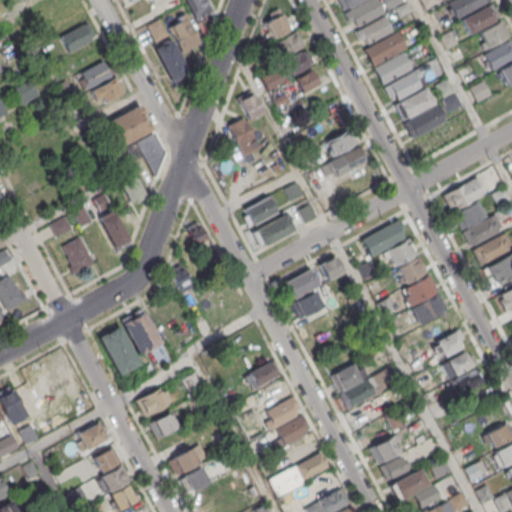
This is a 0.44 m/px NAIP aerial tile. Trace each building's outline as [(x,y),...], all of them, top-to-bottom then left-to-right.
[(183,0),(194,21),(203,17),(200,13),(208,9),(203,0),(183,0)] [(356,0),(341,8),(336,0),(356,0)] [(347,21),(343,13),(366,0),(388,0),(391,5),(354,25),(351,19),(347,21)] [(486,0),(455,17),(446,2),(449,0),(486,0)] [(409,10),(404,1),(393,8),(398,17),(409,10)] [(467,33),(459,19),(489,2),(497,16),(467,33)] [(271,38),(263,21),(279,13),(287,29),(271,38)] [(357,39),(354,32),(383,16),(390,29),(365,43),(362,37),(357,39)] [(167,27),(180,52),(199,42),(186,17),(167,27)] [(165,34),(157,18),(143,25),(152,41),(165,34)] [(477,32),(485,48),(508,35),(499,19),(477,32)] [(66,52),(58,36),(81,25),(89,40),(66,52)] [(273,42),(280,56),(301,44),(293,30),(273,42)] [(438,36),(444,48),(454,42),(448,30),(438,36)] [(362,48),(371,65),(403,47),(394,31),(362,48)] [(252,41),(255,48),(265,42),(262,36),(252,41)] [(169,79),(153,48),(169,39),(185,70),(169,79)] [(511,55),(490,68),(482,54),(508,40),(511,48),(511,55)] [(263,46),(269,57),(259,63),(253,52),(263,46)] [(280,62),(288,76),(311,63),(303,49),(280,62)] [(372,67),(400,52),(409,68),(380,83),(372,67)] [(77,72),(86,88),(109,75),(100,59),(77,72)] [(511,60),(496,70),(505,86),(511,81),(511,60)] [(394,100),(391,94),(387,95),(382,86),(414,67),(423,83),(394,100)] [(266,89),(260,76),(275,68),(282,81),(266,89)] [(309,69),(317,82),(299,92),(292,78),(309,69)] [(88,90),(93,99),(99,95),(102,101),(119,91),(111,77),(88,90)] [(434,84),(440,96),(452,90),(445,78),(434,84)] [(22,103),(13,88),(28,79),(37,95),(22,103)] [(468,87),(476,100),(488,94),(481,80),(468,87)] [(400,119),(393,105),(424,87),(432,101),(400,119)] [(246,118),(234,97),(248,89),(260,110),(246,118)] [(447,111),(440,100),(453,92),(459,104),(447,111)] [(286,100),(282,93),(271,99),(274,106),(286,100)] [(410,137),(402,122),(435,104),(443,119),(410,137)] [(105,121),(118,146),(149,129),(136,105),(105,121)] [(240,154),(225,124),(240,117),(255,147),(240,154)] [(331,154),(323,140),(345,128),(353,142),(331,154)] [(151,176),(139,155),(126,162),(119,149),(151,132),(161,151),(151,176)] [(327,161),(355,146),(363,161),(335,176),(327,161)] [(132,171),(142,192),(127,200),(116,178),(132,171)] [(450,210),(441,193),(472,177),(481,193),(450,210)] [(288,200),(282,188),(294,181),(301,193),(288,200)] [(497,206),(490,192),(502,185),(508,198),(497,206)] [(98,210),(91,198),(101,193),(108,205),(98,210)] [(249,223),(241,208),(268,194),(273,203),(270,204),(273,210),(249,223)] [(459,229),(450,213),(476,199),(484,215),(459,229)] [(295,210),(302,222),(314,216),(306,203),(295,210)] [(72,212),(79,225),(89,220),(81,206),(72,212)] [(97,217),(114,249),(127,242),(111,210),(97,217)] [(468,246),(460,231),(492,213),(500,227),(468,246)] [(282,214),(291,230),(259,246),(251,230),(282,214)] [(62,215),(69,228),(54,236),(48,223),(62,215)] [(367,256),(358,239),(396,219),(405,235),(367,256)] [(197,249),(186,227),(196,222),(207,243),(197,249)] [(477,264),(469,249),(502,231),(510,245),(477,264)] [(60,245),(74,271),(91,262),(76,236),(60,245)] [(393,265),(384,249),(406,237),(414,253),(393,265)] [(0,264),(0,250),(2,249),(8,260),(0,264)] [(201,258),(206,269),(218,263),(213,252),(201,258)] [(511,269),(491,282),(482,268),(510,252),(511,255),(511,269)] [(325,279),(316,264),(332,255),(340,270),(325,279)] [(403,283),(394,268),(415,255),(424,271),(403,283)] [(362,278),(355,266),(367,259),(373,271),(362,278)] [(180,291),(169,269),(179,264),(190,286),(180,291)] [(286,301),(278,285),(307,268),(316,284),(286,301)] [(398,289),(407,305),(434,290),(426,274),(398,289)] [(0,278),(0,301),(5,310),(25,299),(19,289),(16,291),(7,275),(0,278)] [(511,309),(511,286),(495,296),(505,313),(511,309)] [(295,318),(287,303),(311,289),(319,304),(295,318)] [(407,308),(416,323),(443,308),(434,293),(407,308)] [(394,313),(385,297),(374,303),(383,319),(394,313)] [(121,322),(138,353),(158,343),(141,311),(121,322)] [(96,336),(117,374),(137,364),(116,325),(96,336)] [(439,359),(430,344),(456,329),(461,337),(457,340),(460,346),(439,359)] [(475,363),(470,354),(466,356),(463,351),(443,362),(451,376),(475,363)] [(252,388),(244,374),(267,361),(275,375),(252,388)] [(234,380),(230,364),(209,369),(213,385),(234,380)] [(335,391),(327,377),(349,365),(352,370),(358,367),(363,375),(335,391)] [(449,381),(456,393),(481,379),(474,367),(449,381)] [(368,376),(381,369),(388,382),(376,389),(373,385),(368,376)] [(187,391),(179,378),(191,372),(198,385),(187,391)] [(345,407),(337,394),(368,376),(373,385),(367,388),(370,393),(345,407)] [(144,415),(135,398),(161,384),(170,401),(144,415)] [(0,390),(0,410),(3,416),(19,407),(8,386),(0,390)] [(272,426),(263,410),(290,395),(298,408),(294,410),(295,413),(272,426)] [(355,427),(347,412),(370,399),(378,414),(355,427)] [(392,432),(383,416),(394,409),(403,425),(392,432)] [(155,437),(147,422),(168,411),(176,426),(155,437)] [(282,444),(273,428),(300,413),(307,426),(303,428),(305,431),(282,444)] [(79,451),(74,442),(78,440),(74,433),(93,422),(102,438),(79,451)] [(511,435),(491,446),(484,434),(505,422),(511,435)] [(16,429),(23,442),(33,437),(26,423),(16,429)] [(375,463),(367,448),(389,435),(398,450),(375,463)] [(511,457),(499,465),(492,452),(511,441),(511,457)] [(91,456),(99,471),(118,461),(110,446),(91,456)] [(175,473),(167,458),(188,447),(196,462),(175,473)] [(296,481),(289,468),(318,452),(325,466),(296,481)] [(384,479),(377,466),(398,454),(405,468),(384,479)] [(468,479),(462,468),(478,459),(484,471),(468,479)] [(27,477),(20,466),(29,460),(36,472),(27,477)] [(107,491),(99,476),(120,465),(128,480),(107,491)] [(185,492),(177,476),(197,465),(205,481),(185,492)] [(511,510),(511,465),(503,471),(511,486),(511,488),(503,494),(511,510)] [(395,500),(387,484),(417,468),(426,484),(395,500)] [(32,497),(28,490),(40,483),(44,490),(32,497)] [(116,509),(108,494),(126,484),(134,499),(116,509)] [(481,502),(474,489),(485,484),(492,496),(481,502)] [(70,507),(62,493),(75,486),(82,500),(70,507)] [(511,506),(502,511),(500,511),(493,498),(511,487),(511,506)] [(306,511),(304,507),(338,488),(346,501),(326,511),(306,511)] [(452,510),(446,499),(458,492),(464,504),(452,510)] [(0,511),(0,505),(12,499),(18,511),(0,511)] [(48,510),(44,504),(49,500),(53,507),(48,510)]
